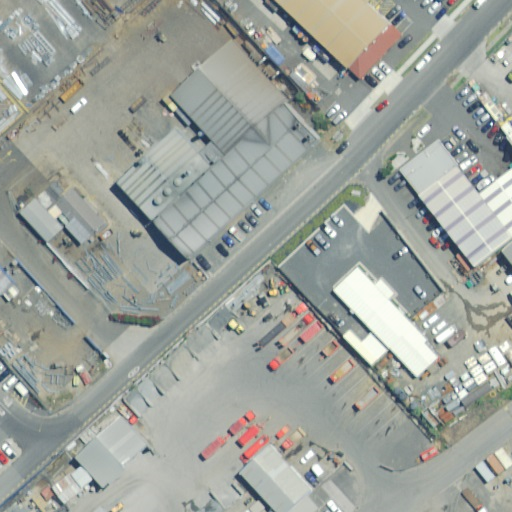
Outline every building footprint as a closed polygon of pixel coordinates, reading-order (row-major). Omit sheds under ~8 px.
[(264,0),(351,81),(392,38),(359,7),(366,0),(264,0)] [(170,124),(107,185),(182,262),(315,133),(227,42),(172,95),(217,141),(202,156),(170,124)] [(511,129),(502,137),(511,149),(511,129)] [(470,270),(507,241),(473,198),(429,142),(393,170),(470,270)] [(511,237),(511,169),(511,168),(473,198),(507,241),(511,237)] [(58,231),(31,201),(14,216),(42,246),(58,231)] [(511,243),(495,256),(511,277),(511,243)] [(446,366),(364,275),(339,297),(421,388),(446,366)] [(0,294),(8,287),(0,278),(0,294)] [(447,310),(430,321),(440,337),(457,326),(447,310)] [(147,453),(116,416),(67,458),(98,495),(147,453)] [(305,511),(325,494),(284,450),(252,479),(282,511),(305,511)]
